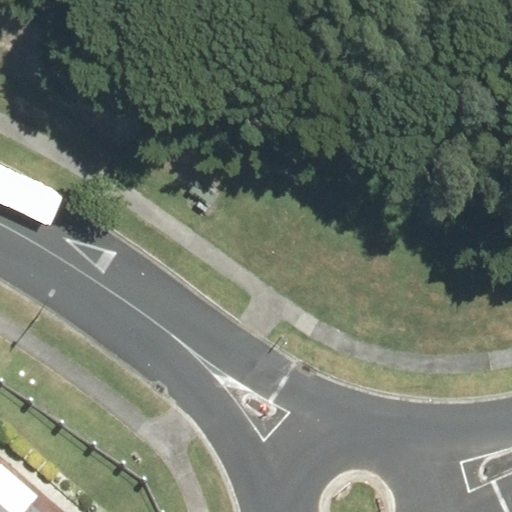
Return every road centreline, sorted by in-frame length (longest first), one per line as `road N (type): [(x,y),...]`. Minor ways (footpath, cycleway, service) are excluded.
road 1 (residential): [(0,223),(171,334),(310,460)]
road 2 (residential): [(310,460),(352,440),(376,443),(397,454),(422,494)]
